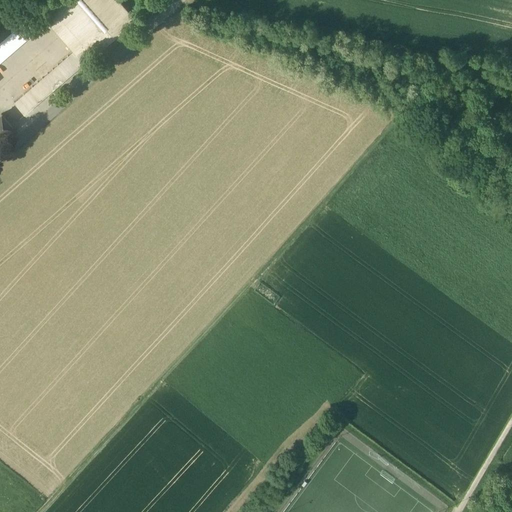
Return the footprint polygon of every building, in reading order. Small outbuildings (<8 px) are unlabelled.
[(120,0),(47,0),(47,1),(57,12),(83,43),(93,54),(135,17),(120,0)] [(46,1),(0,41),(0,62),(47,21),(57,12),(47,1),(46,1)] [(83,43),(57,12),(47,21),(73,51),(78,47),(83,43)] [(93,54),(83,43),(78,47),(88,58),(93,54)] [(73,51),(14,103),(24,114),(88,58),(78,47),(73,51)] [(1,114),(0,114),(0,139),(13,127),(1,114)]
